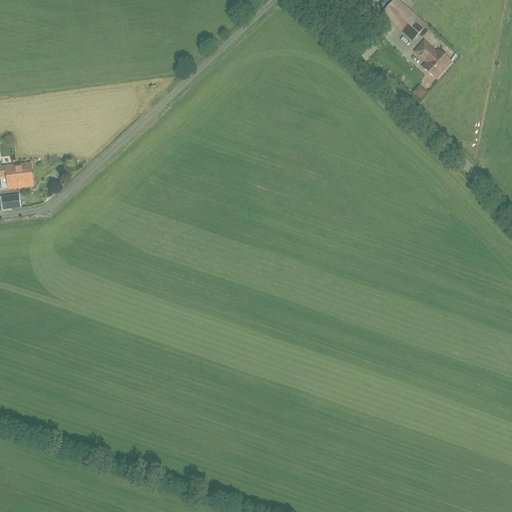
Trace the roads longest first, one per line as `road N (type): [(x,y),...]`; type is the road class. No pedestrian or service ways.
road 1 (unclassified): [(45,211),(278,0)]
road 2 (unclassified): [(511,213),(302,0)]
